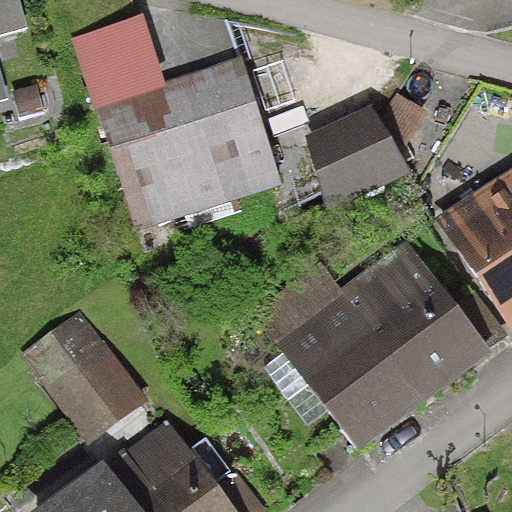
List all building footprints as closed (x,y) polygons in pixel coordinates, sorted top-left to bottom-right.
[(143,24),(78,43),(97,107),(161,88),(143,24)] [(241,73),(106,115),(140,225),(275,183),(241,73)] [(511,185),(454,225),(511,310),(511,185)] [(484,355),(406,253),(287,345),(365,446),(484,355)] [(78,315),(23,356),(89,442),(143,401),(78,315)] [(226,511),(163,431),(59,511),(226,511)]
